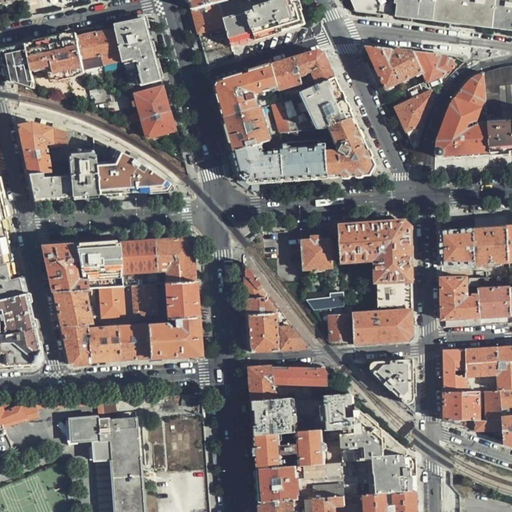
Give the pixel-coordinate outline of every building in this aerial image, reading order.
[(190,0),(193,10),(220,4),(227,2),(226,0),(190,0)] [(237,45),(304,25),(295,0),(284,0),(255,9),(256,12),(225,21),(226,26),(228,33),(233,47),(237,45)] [(511,0),(350,0),(354,8),(378,11),(407,14),(441,18),(474,22),(503,26),(511,27),(511,0)] [(226,26),(225,21),(220,4),(193,10),(199,33),(204,32),(226,26)] [(121,52),(129,89),(162,79),(151,40),(148,28),(137,22),(133,23),(133,21),(115,25),(116,28),(121,52)] [(121,52),(116,28),(107,30),(97,32),(101,56),(121,52)] [(77,37),(84,70),(103,66),(101,56),(97,32),(87,35),(77,37)] [(51,39),(25,44),(30,73),(46,70),(50,79),(58,77),(59,78),(76,75),(76,73),(84,71),(84,70),(77,37),(76,33),(51,39)] [(236,58),(233,47),(228,33),(213,38),(212,34),(200,36),(209,67),(236,58)] [(4,68),(7,82),(34,89),(30,73),(25,44),(6,48),(1,55),(4,68)] [(426,78),(414,53),(397,51),(393,53),(391,50),(368,47),(367,49),(388,95),(400,90),(426,78)] [(319,52),(295,59),(303,84),(281,90),(285,102),(335,80),(328,63),(324,54),(319,52)] [(456,66),(454,57),(436,55),(414,53),(426,78),(428,83),(446,75),(445,74),(452,70),(454,67),(456,66)] [(284,63),(273,66),(281,89),(281,90),(303,84),(295,59),(284,63)] [(281,89),(273,66),(238,76),(220,82),(216,90),(224,118),(262,108),(259,96),(281,89)] [(488,71),(483,73),(485,95),(511,92),(511,66),(510,67),(502,68),(488,71)] [(485,95),(483,73),(476,76),(468,83),(453,100),(481,109),(485,102),(485,95)] [(343,96),(335,80),(285,102),(294,132),(325,131),(330,130),(354,119),(343,96)] [(416,149),(418,148),(420,130),(423,123),(426,114),(435,98),(430,89),(427,90),(423,83),(407,91),(411,100),(395,108),(401,123),(414,150),(416,149)] [(163,86),(136,94),(138,100),(133,101),(134,106),(139,105),(141,113),(128,117),(130,123),(143,119),(170,111),(163,86)] [(485,102),(488,124),(490,154),(511,152),(511,92),(485,95),(485,102)] [(107,100),(91,105),(92,108),(95,110),(109,106),(107,100)] [(481,109),(453,100),(447,112),(443,125),(437,146),(436,156),(440,158),(461,157),(490,154),(488,124),(478,125),(476,121),(481,109)] [(285,102),(275,104),(283,133),(294,132),(285,102)] [(262,108),(224,118),(229,135),(234,152),(265,144),(268,143),(273,141),(263,108),(262,108)] [(148,137),(175,130),(170,111),(143,119),(148,137)] [(376,166),(354,119),(330,130),(341,155),(340,158),(330,158),(329,155),(327,155),(329,178),(353,177),(372,176),(376,166)] [(45,148),(44,147),(44,144),(49,143),(49,147),(67,146),(66,127),(51,123),(49,128),(41,126),(29,122),(16,125),(22,151),(45,148)] [(294,132),(283,133),(283,139),(284,148),(326,146),(325,131),(294,132)] [(106,154),(107,145),(92,137),(93,153),(94,163),(108,161),(109,154),(106,154)] [(283,139),(273,141),(268,143),(271,154),(284,153),(284,148),(283,139)] [(265,183),(285,181),(284,156),(269,157),(269,160),(261,154),(264,153),(263,150),(266,149),(265,144),(234,152),(234,153),(241,177),(252,184),(265,183)] [(67,146),(49,147),(53,171),(68,170),(67,155),(67,146)] [(45,147),(44,147),(45,148),(22,151),(25,164),(27,173),(42,172),(49,172),(45,147)] [(108,161),(94,163),(97,194),(168,188),(171,184),(134,158),(116,149),(109,161),(108,161)] [(308,180),(329,178),(327,155),(327,151),(321,151),(321,153),(294,155),(293,153),(284,153),(284,156),(285,181),(308,180)] [(94,163),(93,153),(67,155),(68,170),(68,175),(69,195),(97,194),(94,163)] [(42,172),(27,173),(33,198),(69,195),(68,175),(42,177),(42,172)] [(354,226),(341,227),(343,263),(378,262),(380,313),(414,312),(411,248),(410,228),(405,223),(385,224),(354,226)] [(333,268),(331,227),(321,228),(322,237),(317,238),(315,238),(314,228),(301,229),(304,271),(314,270),(314,276),(326,274),(325,268),(333,268)] [(491,228),(474,229),(477,264),(508,262),(507,227),(491,228)] [(457,231),(441,232),(442,267),(477,264),(474,229),(457,231)] [(190,236),(154,239),(156,283),(164,282),(193,280),(193,272),(190,236)] [(156,283),(154,239),(118,242),(119,272),(121,272),(122,285),(132,285),(154,283),(156,283)] [(98,287),(121,285),(122,285),(121,272),(119,272),(118,242),(74,245),(77,258),(75,258),(80,278),(86,277),(87,288),(89,288),(98,287)] [(71,260),(75,258),(77,258),(74,245),(43,247),(53,291),(83,288),(87,288),(86,277),(80,278),(76,278),(71,260)] [(8,261),(0,262),(0,296),(24,291),(23,285),(21,276),(11,278),(8,261)] [(246,263),(243,263),(245,284),(246,298),(271,297),(246,263)] [(477,277),(480,317),(496,316),(511,316),(510,287),(509,275),(477,277)] [(443,300),(443,319),(480,317),(477,277),(442,280),(443,300)] [(166,318),(175,317),(196,315),(195,300),(193,280),(164,282),(166,318)] [(154,283),(132,285),(134,314),(156,312),(154,283)] [(124,315),(121,285),(98,287),(101,316),(124,315)] [(61,325),(86,324),(91,320),(83,288),(53,291),(57,309),(61,325)] [(20,363),(37,362),(39,358),(39,354),(29,310),(24,291),(0,296),(0,312),(3,326),(1,326),(2,334),(0,333),(0,351),(3,351),(4,364),(20,363)] [(329,297),(307,299),(316,310),(329,308),(344,307),(343,292),(336,292),(329,293),(329,297)] [(271,297),(246,298),(246,304),(247,314),(283,312),(271,297)] [(316,310),(320,318),(330,317),(331,341),(348,340),(347,316),(338,316),(338,314),(330,315),(329,308),(316,310)] [(283,312),(247,314),(248,338),(249,351),(269,350),(285,349),(311,348),(283,312)] [(414,312),(380,313),(354,315),(355,344),(409,342),(415,336),(414,319),(414,312)] [(166,322),(146,323),(149,356),(173,355),(199,353),(198,335),(196,315),(175,317),(175,326),(168,327),(168,324),(166,322)] [(115,325),(117,359),(149,356),(146,323),(115,325)] [(87,328),(86,324),(61,325),(67,350),(69,360),(90,359),(87,328)] [(99,360),(117,359),(115,325),(87,328),(90,359),(90,363),(96,363),(99,360)] [(511,347),(510,347),(499,348),(500,374),(501,389),(511,388),(511,347)] [(482,349),(466,349),(467,376),(500,374),(499,348),(482,349)] [(467,376),(466,349),(443,350),(444,372),(445,392),(468,391),(467,376)] [(375,366),(373,373),(406,403),(414,395),(414,375),(414,366),(409,361),(376,362),(375,366)] [(295,366),(274,367),(276,384),(327,385),(327,372),(324,366),(295,366)] [(276,384),(274,367),(250,369),(251,382),(252,400),(277,399),(276,384)] [(502,406),(511,405),(511,388),(501,389),(502,406)] [(502,406),(501,389),(485,390),(486,418),(503,417),(502,406)] [(468,391),(445,392),(446,413),(446,421),(477,419),(481,419),(479,391),(468,391)] [(341,462),(355,461),(414,456),(409,452),(363,412),(354,403),(353,395),(351,394),(324,395),(326,429),(339,429),(341,462)] [(277,399),(252,400),(253,418),(254,435),(295,432),(293,398),(277,399)] [(122,411),(121,399),(109,399),(110,411),(122,411)] [(36,412),(34,403),(20,404),(23,416),(36,412)] [(0,422),(23,416),(20,404),(3,405),(0,407),(0,422)] [(503,429),(504,441),(509,443),(511,443),(511,416),(503,417),(503,429)] [(107,418),(69,420),(71,440),(78,440),(79,447),(87,446),(86,438),(93,438),(94,454),(94,459),(109,458),(112,511),(142,511),(135,417),(108,419),(107,418)] [(477,419),(478,432),(484,431),(503,429),(503,417),(486,418),(481,419),(477,419)] [(71,440),(69,420),(63,421),(63,426),(59,431),(64,436),(64,440),(71,440)] [(257,468),(341,462),(339,429),(326,429),(295,432),(254,435),(256,451),(257,468)] [(162,454),(161,440),(152,441),(153,455),(162,454)] [(357,494),(417,490),(415,469),(414,456),(355,461),(357,494)] [(344,495),(357,494),(355,461),(341,462),(257,468),(258,484),(259,501),(344,495)] [(417,511),(417,508),(417,490),(357,494),(344,495),(344,505),(344,511),(417,511)] [(344,505),(344,495),(259,501),(259,511),(335,511),(335,506),(344,505)]
